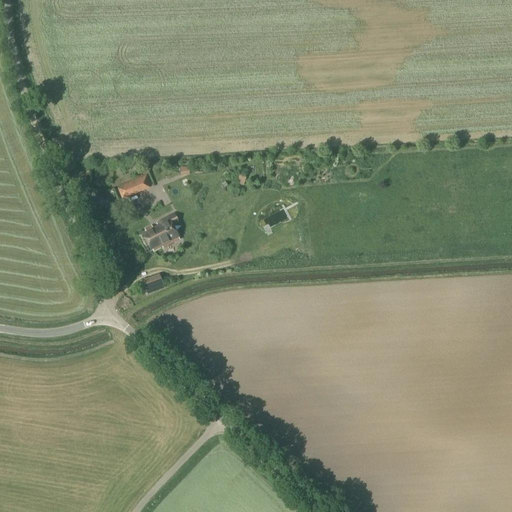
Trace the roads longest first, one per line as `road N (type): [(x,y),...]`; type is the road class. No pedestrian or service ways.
road 1 (unclassified): [(110,315),(49,173),(8,35),(6,0)]
road 2 (unclassified): [(220,419),(110,315)]
road 3 (unclassified): [(317,511),(220,419)]
road 4 (unclassified): [(136,511),(220,419)]
